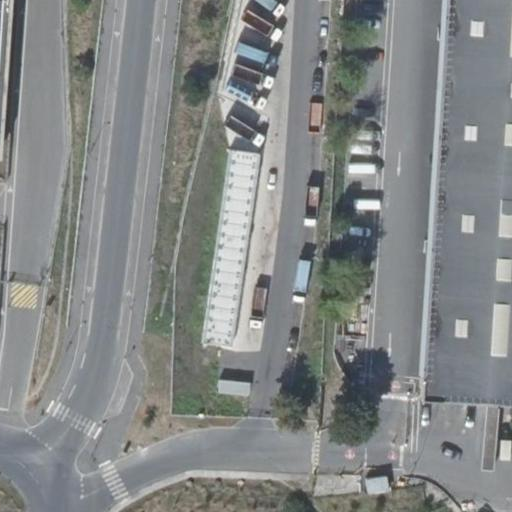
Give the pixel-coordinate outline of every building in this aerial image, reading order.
[(0,0),(0,151),(5,152),(15,0),(0,0)] [(511,0),(447,0),(423,397),(511,402),(511,0)] [(228,155),(202,341),(235,345),(261,160),(228,155)] [(220,378),(219,391),(249,392),(249,379),(220,378)] [(387,473),(369,476),(371,490),(390,487),(387,473)]
